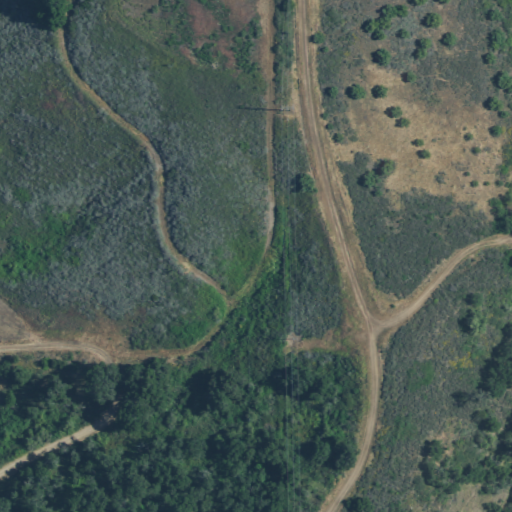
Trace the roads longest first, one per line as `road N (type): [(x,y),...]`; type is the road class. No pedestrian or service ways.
road 1 (track): [(511,241),(480,248),(400,323),(370,333),(313,173),(301,0)]
road 2 (track): [(0,348),(75,346),(106,359),(117,394),(102,425),(0,474)]
